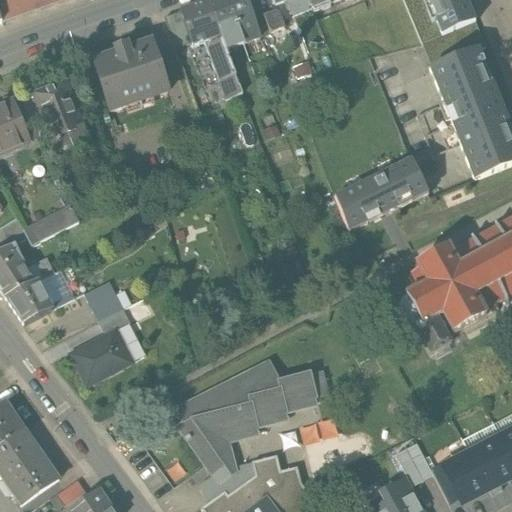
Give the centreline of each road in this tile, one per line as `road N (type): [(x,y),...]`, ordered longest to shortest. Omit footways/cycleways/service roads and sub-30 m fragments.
road 1 (residential): [(135,511),(0,333)]
road 2 (residential): [(0,56),(138,0)]
